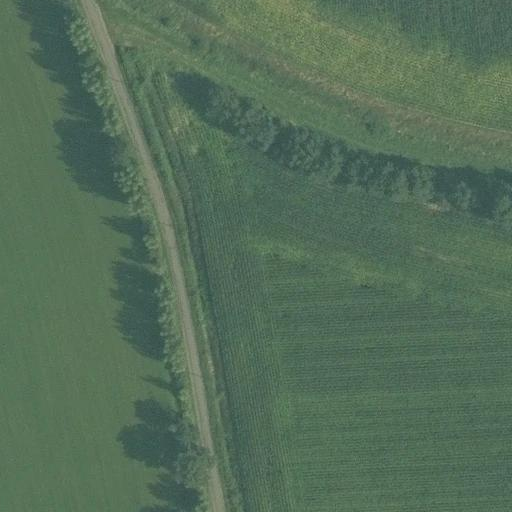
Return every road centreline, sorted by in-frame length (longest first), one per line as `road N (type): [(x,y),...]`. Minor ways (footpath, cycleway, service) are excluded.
road 1 (unclassified): [(219,511),(167,230),(95,0)]
road 2 (track): [(104,22),(335,143),(511,186)]
